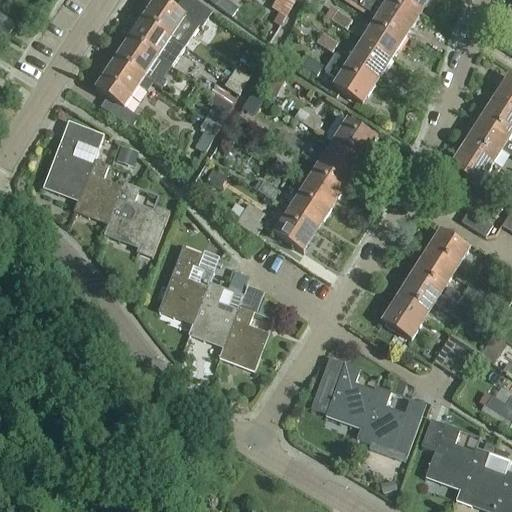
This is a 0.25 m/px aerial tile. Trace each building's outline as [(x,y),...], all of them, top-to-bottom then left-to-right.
[(158,2),(144,23),(185,50),(199,29),(202,31),(213,15),(190,0),(184,0),(175,14),(158,2)] [(202,0),(216,10),(223,0),(202,0)] [(293,0),(279,0),(278,3),(291,10),(296,1),(293,0)] [(346,0),(346,1),(361,11),(367,2),(364,0),(346,0)] [(378,22),(407,41),(421,18),(393,0),(378,0),(369,16),(378,22)] [(393,0),(421,18),(432,0),(393,0)] [(291,10),(278,3),(273,11),(286,19),(291,10)] [(331,24),(347,34),(353,25),(337,15),(331,24)] [(0,17),(0,35),(8,40),(16,27),(0,17)] [(378,22),(363,45),(392,63),(407,41),(378,22)] [(144,23),(130,43),(159,62),(159,61),(172,70),(185,51),(185,50),(144,23)] [(317,47),(332,57),(338,47),(323,37),(317,47)] [(130,43),(117,63),(145,82),(162,93),(167,85),(164,83),(172,70),(159,61),(159,62),(130,43)] [(363,45),(349,67),(378,86),(392,63),(363,45)] [(378,86),(349,67),(335,58),(324,75),(338,84),(334,91),(363,109),(378,86)] [(302,69),(317,79),(323,70),(308,60),(302,69)] [(145,82),(117,63),(96,93),(108,101),(101,111),(132,132),(139,121),(125,112),(145,82)] [(236,73),(231,82),(244,89),(249,81),(236,73)] [(276,101),(286,84),(273,76),(263,94),(276,101)] [(495,104),(511,114),(511,81),(509,80),(495,104)] [(244,89),(231,82),(226,90),(239,98),(244,89)] [(208,109),(227,120),(233,110),(214,99),(208,109)] [(511,114),(495,104),(480,126),(509,145),(511,140),(511,114)] [(295,122),(317,136),(323,127),(301,113),(295,122)] [(212,115),(207,123),(220,131),(225,122),(212,115)] [(220,131),(207,123),(202,132),(215,139),(220,131)] [(348,124),(334,147),(363,166),(377,142),(348,124)] [(511,146),(509,145),(480,126),(465,149),(494,168),(504,153),(511,158),(511,146)] [(61,194),(80,201),(81,201),(95,164),(95,165),(105,140),(70,127),(64,141),(44,193),(59,199),(61,194)] [(230,133),(224,142),(233,148),(239,138),(230,133)] [(276,142),(319,170),(348,188),(363,166),(334,147),(327,157),(310,146),(308,149),(293,140),(282,133),(276,142)] [(494,168),(465,149),(450,172),(479,191),(494,168)] [(122,151),(116,165),(132,171),(137,157),(134,155),(122,151)] [(293,172),(278,162),(272,172),(287,181),(293,172)] [(91,217),(111,225),(123,192),(103,184),(109,170),(95,165),(95,164),(81,201),(80,201),(74,217),(89,222),(91,217)] [(319,170),(304,192),(333,211),(348,188),(319,170)] [(220,193),(228,180),(214,171),(206,185),(220,193)] [(258,194),(273,204),(279,195),(264,185),(258,194)] [(123,192),(111,225),(105,240),(120,246),(122,241),(141,248),(138,257),(152,262),(169,217),(155,211),(154,215),(134,208),(139,193),(125,188),(123,192)] [(304,192),(290,215),(319,234),(333,211),(304,192)] [(237,227),(257,240),(263,230),(259,227),(264,218),(249,208),(237,227)] [(319,234),(290,215),(275,238),(304,257),(319,234)] [(462,226),(486,242),(493,230),(470,215),(462,226)] [(511,215),(502,230),(511,236),(511,215)] [(441,235),(427,258),(456,276),(470,253),(441,235)] [(176,317),(195,324),(208,292),(188,284),(193,271),(196,272),(196,271),(199,272),(203,260),(183,252),(159,316),(174,322),(176,317)] [(427,258),(412,281),(441,299),(456,276),(427,258)] [(481,274),(496,283),(502,274),(487,264),(481,274)] [(249,282),(235,277),(228,295),(242,300),(249,282)] [(412,281),(397,303),(426,322),(435,308),(452,319),(467,329),(473,320),(441,299),(412,281)] [(206,340),(226,348),(238,315),(218,307),(224,293),(209,287),(208,292),(195,324),(189,340),(204,345),(206,340)] [(466,296),(482,306),(488,297),(472,287),(466,296)] [(426,322),(397,303),(392,312),(390,311),(386,312),(381,320),(382,325),(383,326),(383,327),(412,345),(426,322)] [(259,318),(274,323),(277,312),(263,307),(259,318)] [(238,315),(226,348),(220,363),(235,369),(237,364),(257,371),(269,339),(249,331),(254,316),(240,311),(238,315)] [(458,352),(468,358),(478,365),(482,358),(452,338),(447,345),(458,352)] [(480,361),(494,370),(507,351),(493,342),(480,361)] [(434,366),(444,372),(458,352),(447,345),(434,366)] [(444,372),(454,379),(468,358),(458,352),(444,372)] [(468,358),(454,379),(465,385),(478,365),(468,358)] [(343,421),(363,428),(375,396),(355,388),(360,374),(345,368),(340,384),(324,378),(312,412),(327,418),(326,421),(341,426),(343,421)] [(376,391),(375,396),(363,428),(357,444),(371,449),(370,453),(391,461),(393,456),(407,461),(422,420),(407,415),(405,419),(386,411),(391,397),(376,391)] [(511,401),(507,409),(493,400),(486,411),(511,427),(511,401)] [(443,482),(462,489),(474,457),(455,449),(460,435),(445,429),(445,430),(431,425),(422,450),(436,455),(426,482),(441,487),(443,482)] [(495,450),(486,447),(483,455),(493,458),(495,450)] [(474,505),(491,511),(493,511),(506,476),(511,465),(476,452),(474,457),(462,489),(457,505),(472,511),(474,505)] [(511,511),(511,478),(506,476),(493,511),(511,511)]
